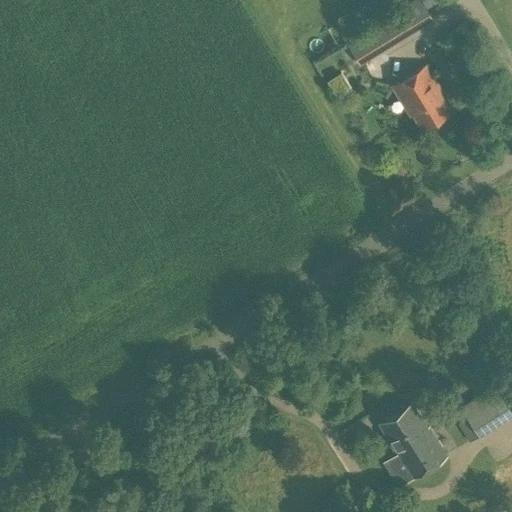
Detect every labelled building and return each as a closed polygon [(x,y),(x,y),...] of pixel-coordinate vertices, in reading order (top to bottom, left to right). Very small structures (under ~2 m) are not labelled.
[(359,65),(433,21),(420,0),(415,0),(345,42),(359,65)] [(448,31),(443,34),(449,43),(454,40),(448,31)] [(421,126),(449,110),(437,90),(439,89),(426,67),(394,86),(411,115),(414,114),(421,126)] [(479,437),(511,416),(511,411),(494,384),(459,406),(479,437)] [(426,428),(411,403),(381,422),(390,438),(388,439),(412,476),(446,455),(428,427),(426,428)] [(24,511),(18,501),(2,511),(24,511)]
